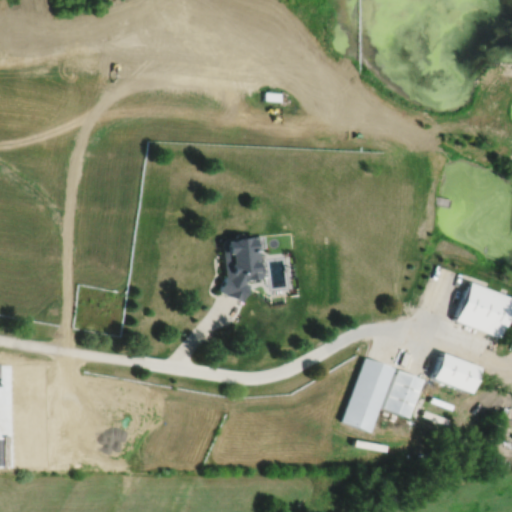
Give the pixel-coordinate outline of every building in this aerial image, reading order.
[(262,90),(261,99),(278,101),(278,92),(262,90)] [(222,235),(218,240),(221,273),(214,289),(238,298),(244,283),(239,281),(241,277),(256,276),(256,274),(265,273),(263,258),(265,258),(267,255),(267,252),(267,250),(266,247),(264,244),(261,245),(260,233),(252,234),(252,232),(239,232),(237,230),(234,230),(232,232),(228,233),(228,234),(222,235)] [(464,278),(449,317),(494,334),(508,295),(464,278)] [(437,349),(427,375),(465,389),(475,364),(437,349)] [(360,355),(336,419),(365,429),(388,365),(360,355)] [(393,367),(379,405),(404,415),(419,377),(393,367)]
